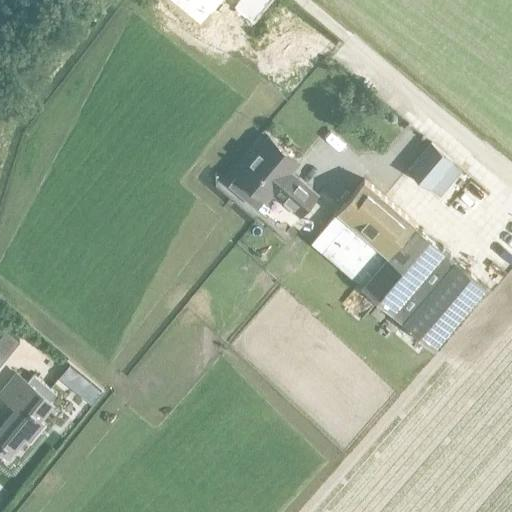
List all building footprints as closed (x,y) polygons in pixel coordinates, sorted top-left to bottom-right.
[(191,0),(197,5),(200,1),(211,10),(218,0),(191,0)] [(234,0),(232,2),(252,19),(268,0),(234,0)] [(268,134),(234,173),(266,201),(273,194),(299,217),(319,193),(293,171),(300,162),(268,134)] [(430,142),(407,169),(429,187),(439,196),(462,170),(451,161),(452,159),(444,152),(431,141),(430,142)] [(364,179),(311,240),(380,301),(370,313),(379,321),(389,309),(434,347),(487,285),(414,223),(415,222),(364,179)] [(42,418),(54,403),(52,401),(58,394),(33,373),(27,381),(17,373),(0,394),(16,408),(0,428),(0,448),(10,457),(26,438),(31,442),(47,422),(42,418)]
